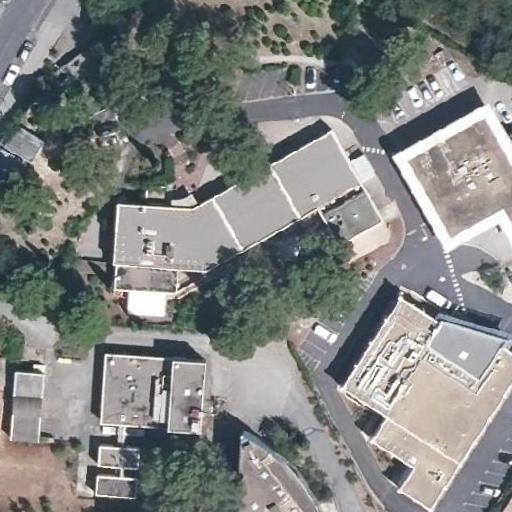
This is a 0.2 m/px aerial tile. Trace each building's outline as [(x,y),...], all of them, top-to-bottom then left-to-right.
[(459,63),(418,78),(427,102),(467,87),(459,63)] [(511,126),(495,136),(481,110),(401,154),(445,235),(499,205),(511,226),(511,126)] [(0,152),(0,171),(14,181),(27,159),(31,161),(42,141),(17,125),(0,152)] [(205,268),(359,181),(330,129),(192,206),(117,201),(113,262),(116,263),(115,287),(175,291),(177,266),(205,268)] [(359,179),(374,174),(366,152),(351,157),(359,179)] [(364,228),(380,218),(364,190),(321,215),(337,243),(342,241),(348,252),(370,239),(364,228)] [(434,511),(511,391),(511,350),(504,345),(510,339),(443,321),(441,324),(399,296),(340,388),(386,418),(371,442),(415,470),(400,493),(430,511),(434,511)] [(198,428),(204,360),(106,353),(101,421),(150,424),(169,426),(198,428)] [(38,440),(43,373),(16,371),(11,438),(38,440)] [(169,426),(150,424),(149,434),(169,436),(169,426)] [(320,511),(315,497),(303,478),(289,461),(272,448),(252,438),(239,433),(234,511),(320,511)] [(136,467),(138,448),(99,446),(98,464),(136,467)] [(134,497),(136,479),(97,476),(95,494),(134,497)] [(511,511),(511,494),(502,511),(503,511),(511,511)]
